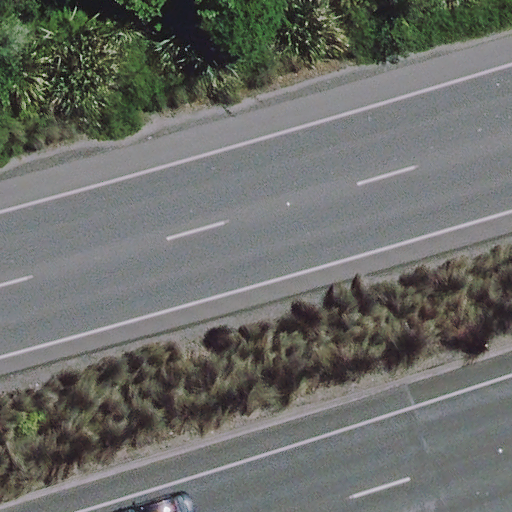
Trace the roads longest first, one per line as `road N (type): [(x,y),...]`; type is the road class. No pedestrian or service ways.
road 1 (primary): [(0,299),(511,153)]
road 2 (primary): [(511,459),(343,511)]
